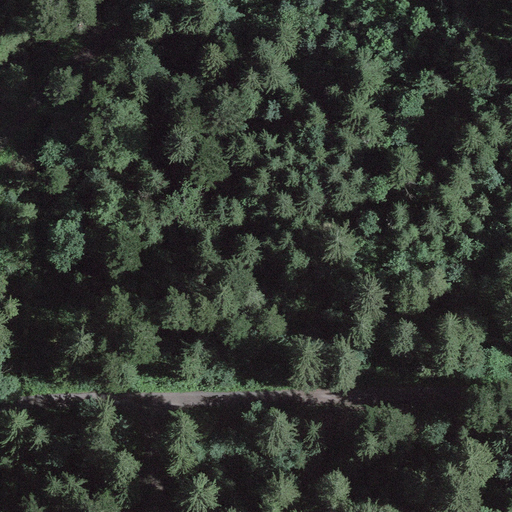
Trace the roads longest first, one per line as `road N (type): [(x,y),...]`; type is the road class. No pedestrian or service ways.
road 1 (track): [(0,403),(511,395)]
road 2 (track): [(0,152),(145,0)]
